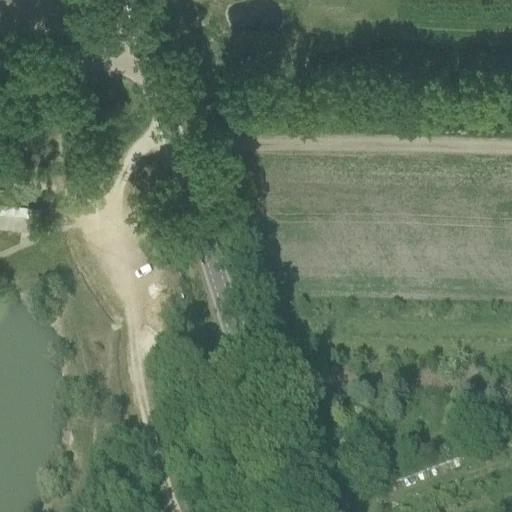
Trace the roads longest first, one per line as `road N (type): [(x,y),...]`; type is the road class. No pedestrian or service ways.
road 1 (unclassified): [(286,511),(141,59)]
road 2 (unclassified): [(141,59),(0,57)]
